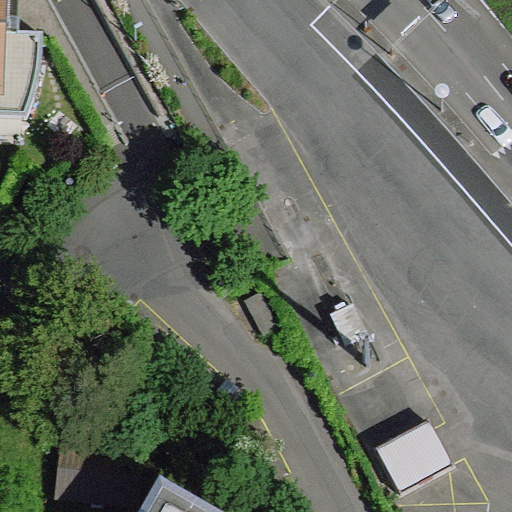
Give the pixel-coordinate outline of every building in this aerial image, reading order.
[(9,0),(0,0),(0,118),(29,120),(41,81),(44,38),(8,36),(9,0)] [(281,329),(263,296),(247,304),(265,338),(281,329)] [(355,307),(333,318),(347,348),(369,337),(355,307)] [(403,484),(457,465),(444,425),(389,443),(403,484)] [(133,506),(140,458),(69,449),(64,495),(133,506)] [(196,511),(165,494),(154,511),(196,511)]
